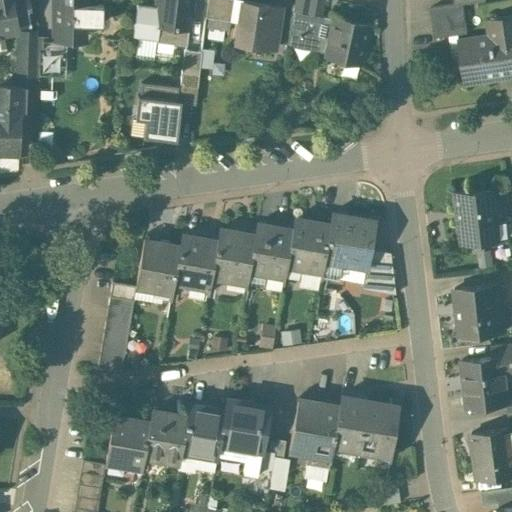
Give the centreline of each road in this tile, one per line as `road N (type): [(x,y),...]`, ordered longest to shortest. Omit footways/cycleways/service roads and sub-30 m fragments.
road 1 (residential): [(53,389),(91,392),(419,337)]
road 2 (residential): [(84,202),(400,156)]
road 3 (residential): [(84,202),(53,389)]
road 4 (residential): [(400,156),(419,337)]
road 5 (residential): [(419,337),(445,511)]
road 6 (residential): [(392,0),(400,156)]
road 7 (residential): [(53,389),(32,511)]
